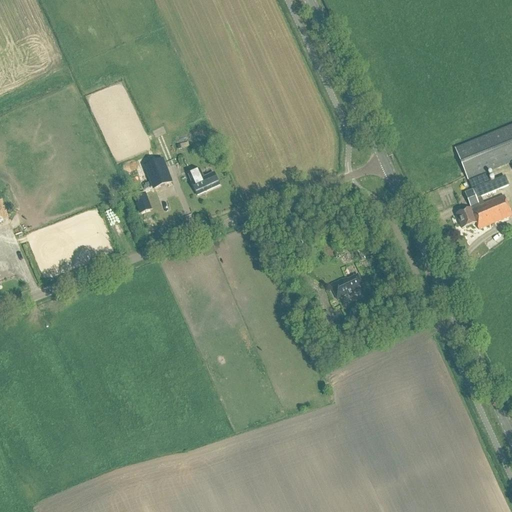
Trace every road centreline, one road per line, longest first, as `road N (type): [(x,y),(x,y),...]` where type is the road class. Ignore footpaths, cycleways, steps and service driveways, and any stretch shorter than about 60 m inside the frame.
road 1 (unclassified): [(0,319),(387,162)]
road 2 (primary): [(511,429),(387,162)]
road 3 (primary): [(387,162),(312,0)]
